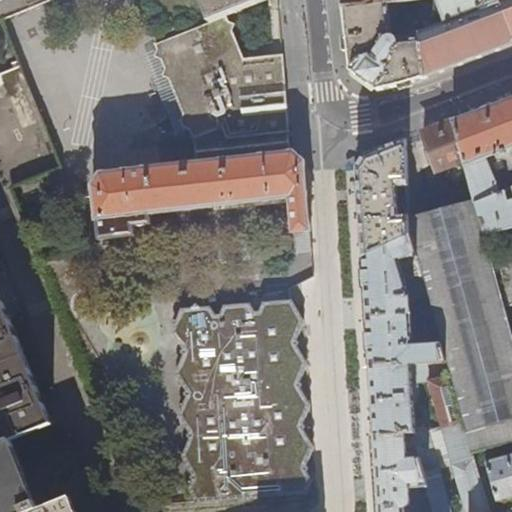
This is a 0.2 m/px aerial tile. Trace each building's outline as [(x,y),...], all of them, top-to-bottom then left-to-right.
[(196,0),(206,23),(223,16),(261,0),(196,0)] [(341,0),(342,5),(342,8),(395,3),(418,0),(341,0)] [(420,40),(424,78),(511,44),(511,0),(434,0),(443,24),(419,33),(420,40)] [(424,78),(420,40),(398,41),(397,39),(395,38),(393,37),(391,37),(389,25),(393,24),(392,18),(397,18),(395,3),(342,8),(350,70),(362,79),(378,91),(394,87),(424,78)] [(289,132),(281,54),(241,57),(223,16),(206,23),(154,44),(154,43),(153,44),(193,137),(195,137),(198,162),(289,152),(288,142),(287,132),(289,132)] [(511,98),(476,113),(452,122),(463,159),(465,165),(475,200),(476,204),(506,191),(511,188),(511,98)] [(439,168),(463,159),(452,122),(423,133),(431,153),(437,169),(439,168)] [(409,235),(409,218),(409,217),(409,215),(397,216),(396,186),(408,185),(406,140),(365,155),(361,162),(357,168),(358,195),(363,258),(409,235)] [(293,228),(308,227),(305,162),(293,151),(289,152),(198,162),(100,174),(92,188),(97,236),(115,234),(114,218),(160,212),(285,198),(287,229),(293,228)] [(450,207),(475,200),(465,165),(463,159),(439,168),(450,207)] [(511,226),(511,198),(508,200),(506,191),(476,204),(484,234),(511,226)] [(408,206),(408,195),(400,195),(401,207),(408,206)] [(476,204),(475,200),(450,207),(426,213),(409,217),(409,218),(409,235),(416,258),(439,342),(445,360),(462,420),(471,451),(511,440),(511,334),(504,306),(490,255),(484,234),(476,204)] [(115,234),(97,236),(98,250),(115,248),(117,252),(157,247),(154,223),(161,222),(160,212),(114,218),(115,234)] [(308,227),(293,228),(295,252),(309,252),(308,227)] [(445,360),(439,342),(431,343),(412,344),(413,301),(401,262),(416,258),(409,235),(363,258),(366,308),(370,367),(410,363),(445,360)] [(511,303),(511,248),(490,255),(504,306),(511,303)] [(401,262),(413,301),(419,300),(431,343),(439,342),(416,258),(401,262)] [(0,445),(12,441),(52,424),(44,406),(36,388),(5,315),(0,302),(0,445)] [(188,490),(195,501),(239,498),(306,494),(309,482),(302,471),(310,449),(298,428),(308,406),(295,385),(305,364),(293,343),(303,323),(290,302),(262,304),(260,313),(252,313),(248,305),(222,306),(219,316),(212,316),(207,307),(179,309),(170,332),(183,353),(174,375),(186,395),(178,416),(189,435),(181,457),(191,478),(188,490)] [(445,360),(410,363),(411,380),(428,380),(438,417),(424,422),(427,431),(462,420),(445,360)] [(411,380),(410,363),(370,367),(372,390),(375,436),(404,433),(412,432),(415,432),(413,410),(411,380)] [(434,511),(488,511),(471,451),(462,420),(427,431),(421,431),(415,432),(412,432),(419,456),(431,499),(434,511)] [(431,499),(419,456),(406,458),(404,433),(375,436),(377,483),(379,511),(405,511),(405,506),(411,505),(413,503),(415,499),(415,486),(422,485),(422,499),(431,499)] [(0,511),(34,511),(39,510),(12,441),(0,445),(0,511)] [(511,496),(511,454),(486,461),(497,500),(511,496)] [(77,511),(72,498),(40,510),(34,511),(77,511)]
